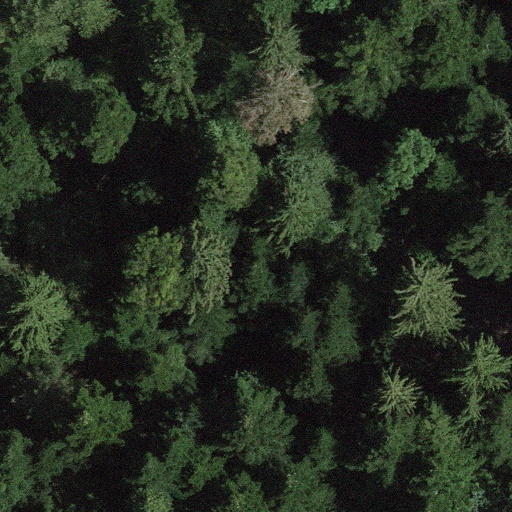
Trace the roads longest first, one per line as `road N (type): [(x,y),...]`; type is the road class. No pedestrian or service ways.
road 1 (unclassified): [(511,394),(345,155),(284,0)]
road 2 (track): [(224,511),(468,341)]
